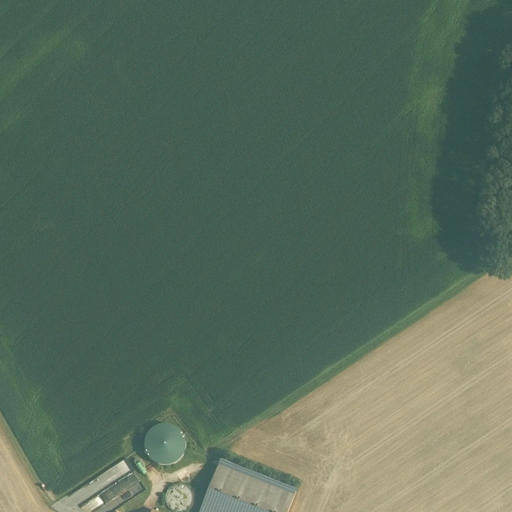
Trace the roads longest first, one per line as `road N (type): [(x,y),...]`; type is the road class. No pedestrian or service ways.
road 1 (track): [(505,256),(167,481),(145,511)]
road 2 (track): [(0,412),(48,496),(66,511)]
